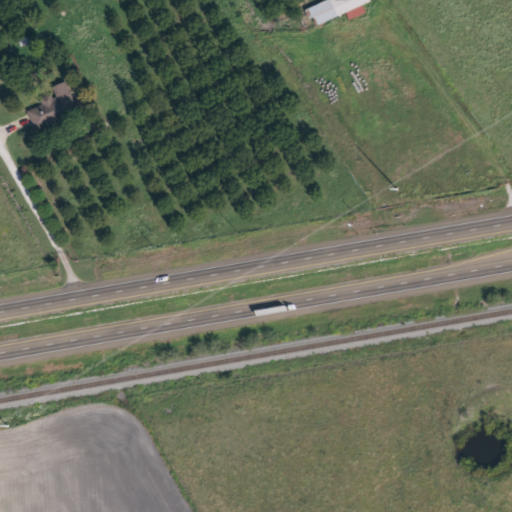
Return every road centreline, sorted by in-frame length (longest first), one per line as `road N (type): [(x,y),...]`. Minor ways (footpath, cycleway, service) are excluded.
road 1 (trunk): [(0,344),(511,260)]
road 2 (trunk): [(511,223),(0,301)]
